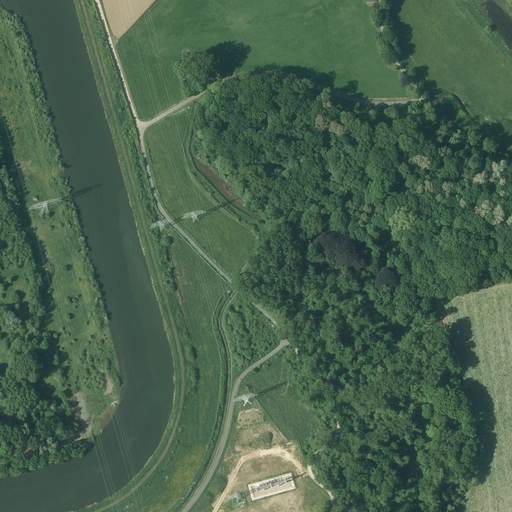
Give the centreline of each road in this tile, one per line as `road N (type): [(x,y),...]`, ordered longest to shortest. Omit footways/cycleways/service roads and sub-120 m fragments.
road 1 (unclassified): [(184,511),(217,459),(235,386),(284,343),(160,210),(137,130),(247,73),(339,99),(422,99)]
road 2 (track): [(230,285),(266,239),(256,219),(196,164),(189,147),(195,98)]
road 3 (track): [(333,511),(332,495),(309,463),(342,432),(284,343)]
road 4 (track): [(95,0),(137,130)]
